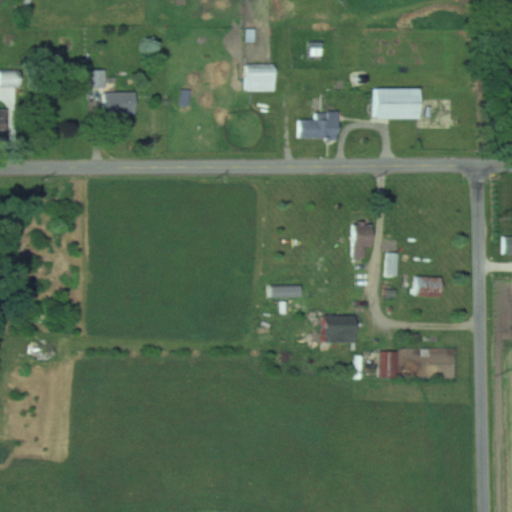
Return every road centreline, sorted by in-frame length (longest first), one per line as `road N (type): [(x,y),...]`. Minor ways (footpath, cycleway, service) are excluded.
road 1 (residential): [(511,163),(0,168)]
road 2 (residential): [(487,511),(479,163)]
